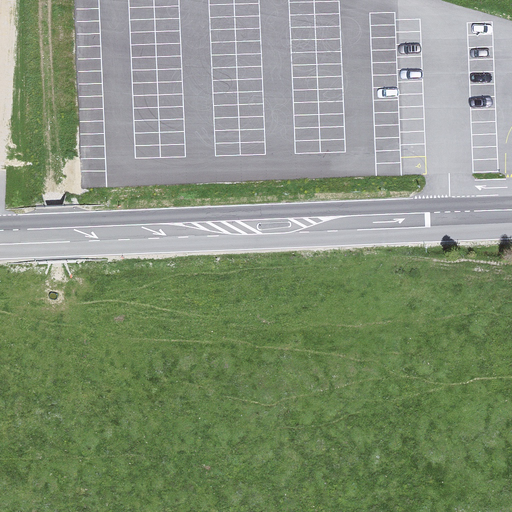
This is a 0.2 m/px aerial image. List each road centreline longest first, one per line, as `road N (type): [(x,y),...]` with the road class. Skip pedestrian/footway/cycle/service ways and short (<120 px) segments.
road 1 (secondary): [(511,210),(0,225)]
road 2 (track): [(44,0),(58,300)]
